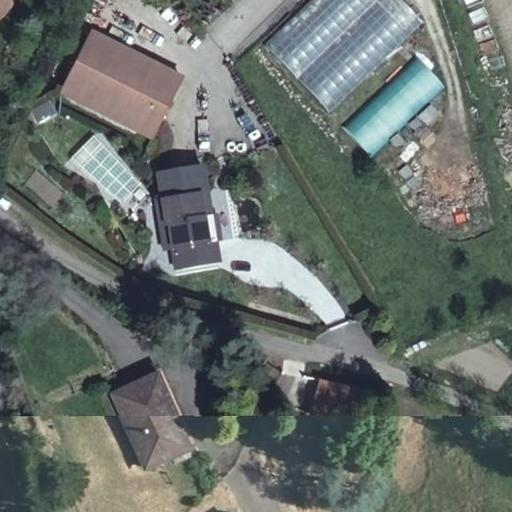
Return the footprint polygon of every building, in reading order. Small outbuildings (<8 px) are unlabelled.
[(0,0),(0,19),(15,0),(0,0)] [(85,0),(104,8),(107,0),(85,0)] [(419,23),(397,0),(304,0),(259,42),(325,112),(419,23)] [(95,26),(65,87),(156,134),(187,73),(95,26)] [(443,87),(413,55),(339,126),(369,157),(443,87)] [(94,134),(70,158),(80,169),(104,145),(94,134)] [(180,244),(184,265),(227,257),(223,236),(219,210),(211,212),(207,191),(214,189),(209,160),(196,162),(192,169),(185,170),(184,165),(164,168),(169,197),(164,197),(168,221),(176,219),(180,244)] [(219,210),(223,236),(228,235),(224,209),(219,210)] [(172,246),(180,244),(176,219),(168,221),(172,246)] [(193,442),(162,369),(114,390),(145,464),(193,442)]
